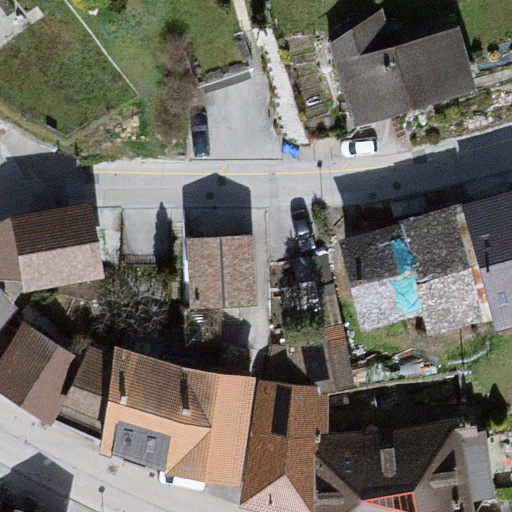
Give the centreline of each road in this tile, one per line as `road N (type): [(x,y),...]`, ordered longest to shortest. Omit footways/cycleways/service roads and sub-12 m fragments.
road 1 (residential): [(511,150),(367,183),(23,186),(0,193)]
road 2 (residential): [(168,511),(0,427)]
